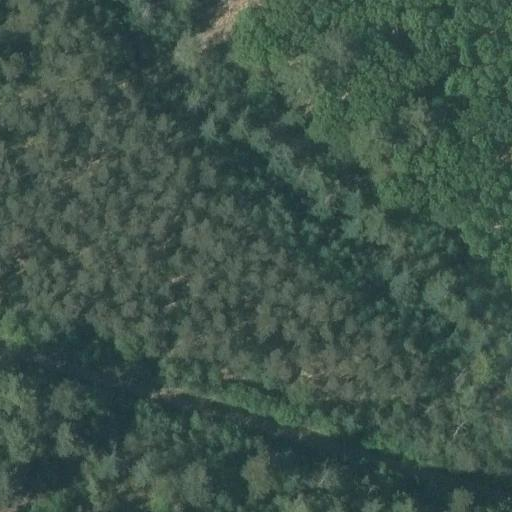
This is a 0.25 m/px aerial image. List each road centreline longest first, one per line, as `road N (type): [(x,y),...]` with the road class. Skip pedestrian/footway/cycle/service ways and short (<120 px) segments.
road 1 (track): [(0,349),(511,499)]
road 2 (unknown): [(324,0),(223,33),(137,91),(47,97),(0,111)]
